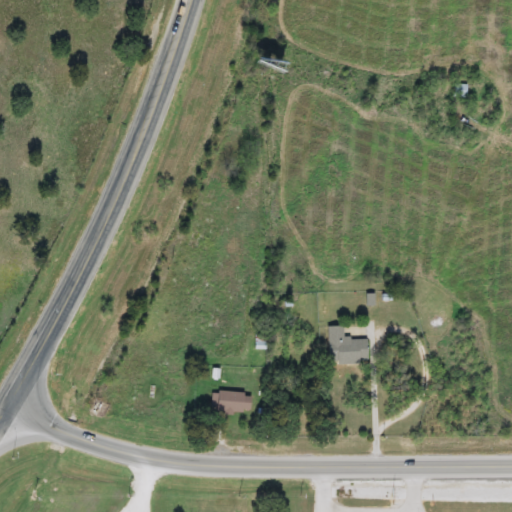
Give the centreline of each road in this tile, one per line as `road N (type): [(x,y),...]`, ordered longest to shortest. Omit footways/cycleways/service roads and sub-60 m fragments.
road 1 (secondary): [(511,462),(182,463),(65,433),(7,402)]
road 2 (trunk): [(0,412),(123,176),(187,0)]
